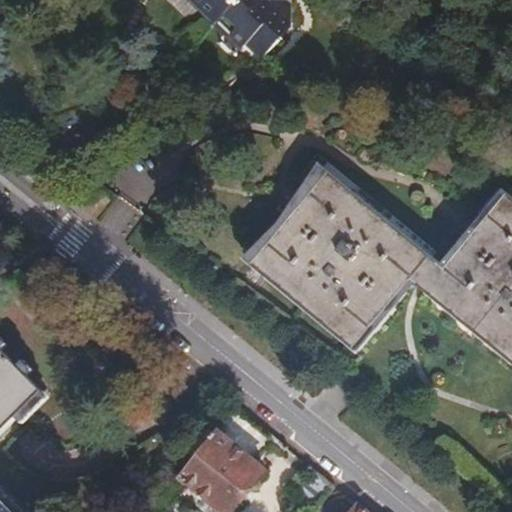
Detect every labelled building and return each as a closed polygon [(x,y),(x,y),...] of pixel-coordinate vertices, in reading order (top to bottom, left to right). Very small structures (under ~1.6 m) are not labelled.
[(189,0),(227,38),(294,16),(294,10),(270,9),(265,5),(268,3),(270,0),(189,0)] [(39,87),(44,100),(78,88),(72,73),(39,87)] [(299,200),(250,262),(351,343),(408,276),(511,360),(511,195),(504,189),(441,264),(430,255),(433,250),(317,156),(287,192),(299,200)] [(0,511),(18,511),(0,493),(0,432),(44,389),(0,344),(0,511)] [(276,440),(233,405),(176,474),(221,511),(229,511),(262,470),(256,465),(276,440)]
